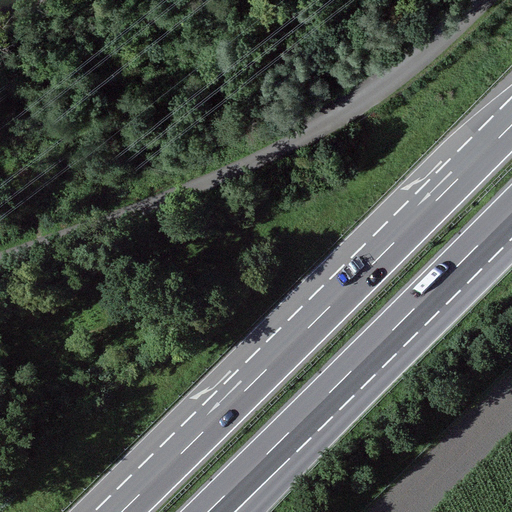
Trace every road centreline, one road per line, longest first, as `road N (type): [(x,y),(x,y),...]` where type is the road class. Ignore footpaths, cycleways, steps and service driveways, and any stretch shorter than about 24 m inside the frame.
road 1 (motorway): [(511,130),(126,511)]
road 2 (motorway): [(281,445),(511,216)]
